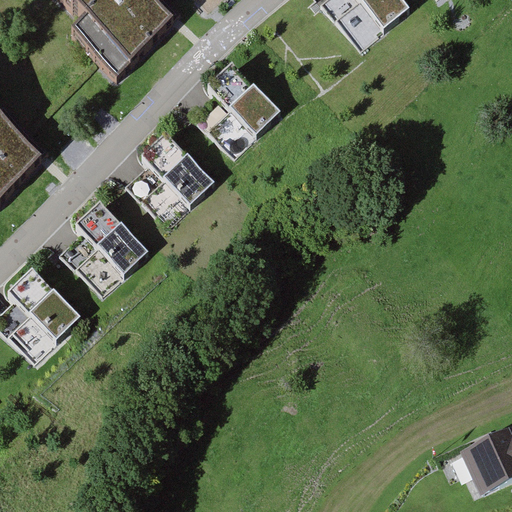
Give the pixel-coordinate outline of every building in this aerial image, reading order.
[(147,0),(59,0),(85,26),(71,39),(112,82),(172,25),(147,0)] [(318,0),(316,2),(365,58),(416,13),(405,0),(318,0)] [(234,70),(190,113),(239,163),(283,120),(234,70)] [(0,212),(46,166),(0,120),(0,212)] [(167,141),(123,186),(174,234),(218,189),(167,141)] [(99,210),(55,255),(106,304),(149,260),(99,210)] [(30,272),(0,298),(0,333),(36,372),(83,329),(30,272)] [(511,432),(464,453),(485,500),(511,488),(511,432)]
